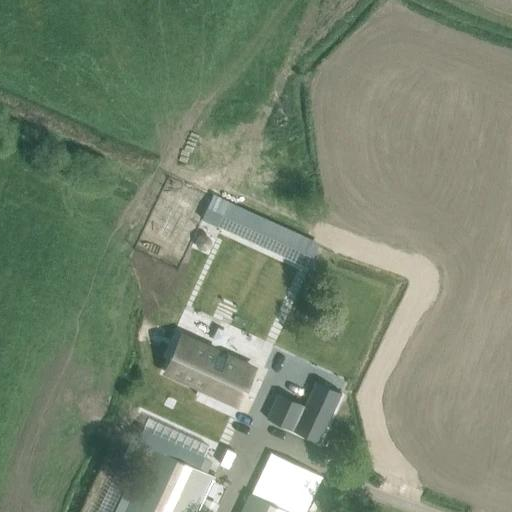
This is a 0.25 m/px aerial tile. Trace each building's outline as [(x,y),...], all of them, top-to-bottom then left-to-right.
[(319,244),(228,202),(222,222),(216,228),(307,269),(319,244)] [(168,316),(174,296),(195,225),(162,216),(136,310),(131,329),(152,336),(159,313),(168,316)] [(182,335),(165,371),(180,378),(183,379),(199,387),(196,393),(199,394),(202,387),(210,391),(210,392),(237,405),(254,368),(182,335)] [(278,393),(267,418),(319,442),(342,392),(316,380),(304,405),(278,393)] [(197,511),(205,495),(214,477),(154,449),(124,511),(197,511)] [(290,511),(250,493),(241,511),(290,511)]
